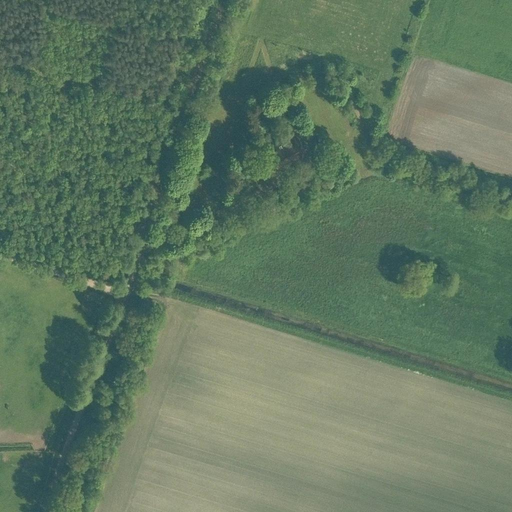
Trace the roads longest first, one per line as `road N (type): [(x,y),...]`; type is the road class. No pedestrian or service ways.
road 1 (unclassified): [(124,293),(45,511)]
road 2 (track): [(222,0),(167,161)]
road 3 (track): [(167,161),(124,293)]
road 4 (track): [(0,256),(124,293)]
